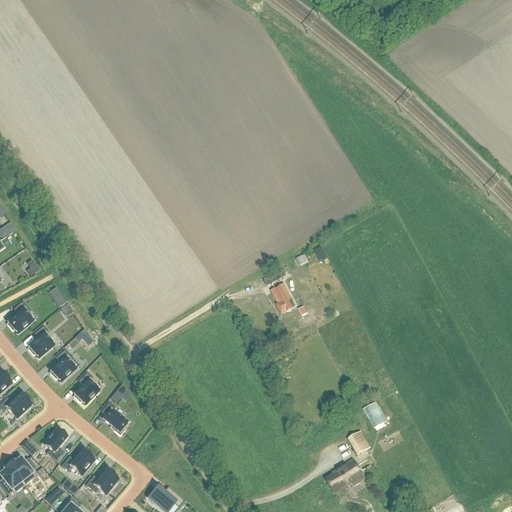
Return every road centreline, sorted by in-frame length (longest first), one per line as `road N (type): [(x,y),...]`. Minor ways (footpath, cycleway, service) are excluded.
road 1 (unclassified): [(230,511),(0,166)]
road 2 (residential): [(117,511),(146,477),(56,407)]
